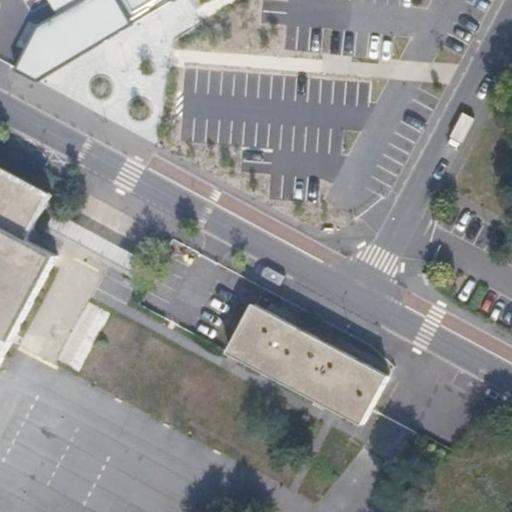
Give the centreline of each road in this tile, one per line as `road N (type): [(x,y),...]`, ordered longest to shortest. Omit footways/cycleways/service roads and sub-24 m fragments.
road 1 (residential): [(0,99),(363,296)]
road 2 (residential): [(511,21),(363,296)]
road 3 (residential): [(363,296),(511,377)]
